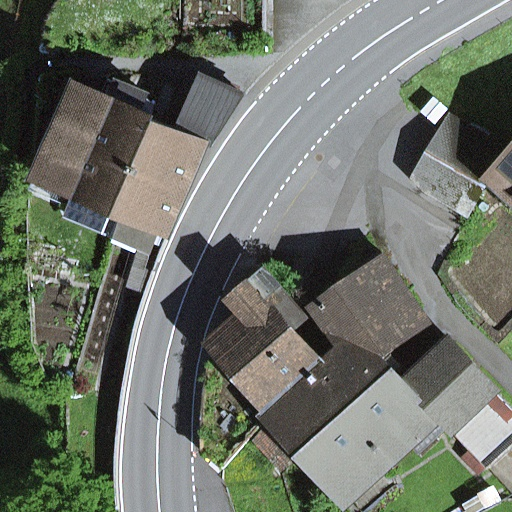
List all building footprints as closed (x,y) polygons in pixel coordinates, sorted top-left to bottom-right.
[(209,145),(213,147),(246,96),(204,78),(179,132),(161,124),(124,214),(161,229),(167,233),(209,145)] [(81,89),(43,181),(75,194),(124,214),(161,124),(152,121),(140,116),(146,101),(148,97),(121,86),(115,103),(81,89)] [(140,116),(152,121),(154,107),(146,101),(140,116)] [(418,181),(468,210),(496,161),(447,132),(418,181)] [(511,160),(500,174),(511,185),(511,160)] [(144,270),(150,256),(161,229),(124,214),(75,194),(64,220),(144,253),(138,267),(144,270)] [(383,254),(316,307),(340,339),(410,290),(383,254)] [(144,270),(138,267),(130,287),(144,293),(153,273),(144,270)] [(203,453),(224,471),(274,415),(326,367),(323,364),(296,333),(269,302),(283,289),(267,271),(232,302),(248,319),(216,347),(220,353),(209,372),(204,424),(203,453)] [(296,333),(311,321),(283,289),(269,302),(296,333)] [(305,449),(307,452),(397,371),(385,359),(411,337),(409,334),(426,319),(410,290),(340,339),(345,346),(323,364),(326,367),(274,415),(276,417),(305,449)] [(511,410),(452,344),(409,384),(397,371),(307,452),(348,498),(407,445),(416,455),(448,425),(488,470),(511,448),(511,410)] [(305,449),(276,417),(254,442),(283,475),(305,449)]
